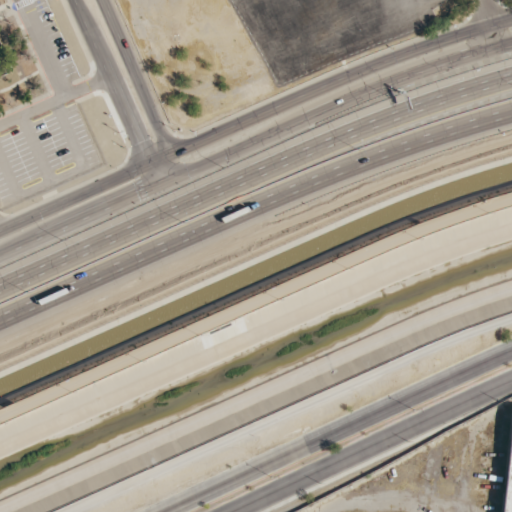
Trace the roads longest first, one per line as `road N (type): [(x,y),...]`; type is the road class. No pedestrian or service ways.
road 1 (motorway): [(511,77),(329,143),(0,288)]
road 2 (motorway): [(0,319),(272,196),(511,111)]
road 3 (primary): [(511,348),(155,511)]
road 4 (secondary): [(157,186),(404,79),(511,43)]
road 5 (secondary): [(511,19),(363,70),(172,155)]
road 6 (primary): [(221,511),(511,377)]
road 7 (tertiary): [(74,0),(157,186)]
road 8 (secondary): [(172,155),(0,229)]
road 9 (secondary): [(0,255),(157,186)]
road 10 (tertiary): [(172,155),(103,0)]
